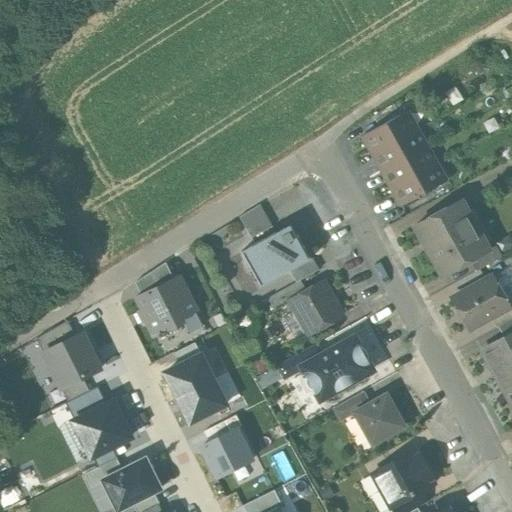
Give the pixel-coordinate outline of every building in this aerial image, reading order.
[(407,112),(362,137),(401,207),(446,182),(445,181),(442,182),(433,166),(436,164),(433,166),(424,149),(427,147),(426,146),(423,148),(414,132),(417,130),(417,129),(413,131),(404,115),(408,113),(407,112)] [(462,201),(414,227),(415,229),(415,228),(422,242),(428,253),(429,253),(442,276),(441,276),(442,277),(472,260),(490,250),(490,249),(489,249),(462,202),(463,202),(462,201)] [(239,218),(251,239),(272,227),(260,206),(239,218)] [(311,260),(291,225),(241,253),(260,288),(311,260)] [(490,250),(472,260),(478,271),(501,258),(495,247),(490,250)] [(141,295),(173,279),(165,263),(135,283),(141,295)] [(196,312),(179,276),(173,279),(141,295),(136,298),(142,310),(138,312),(144,323),(148,321),(154,333),(168,327),(169,329),(174,331),(182,327),(183,321),(182,319),(196,312)] [(490,278),(454,298),(452,298),(470,330),(471,329),(492,317),(509,308),(508,307),(499,291),(494,294),(487,282),(492,279),(491,277),(490,278)] [(300,281),(269,299),(275,311),(290,303),(289,301),(306,292),(300,281)] [(306,292),(289,301),(290,303),(309,336),(342,317),(323,282),(306,292)] [(511,304),(508,307),(509,308),(492,317),(498,328),(499,328),(511,320),(511,304)] [(511,320),(499,328),(505,338),(511,334),(511,320)] [(36,339),(43,353),(75,337),(67,321),(36,339)] [(75,337),(43,353),(61,389),(83,378),(101,369),(83,333),(75,337)] [(511,334),(505,338),(482,351),(494,372),(511,361),(511,334)] [(323,355),(306,365),(304,366),(304,368),(304,370),(304,371),(318,396),(319,398),(322,398),(324,398),(339,389),(341,390),(345,389),(348,387),(351,385),(353,383),(354,381),(368,374),(369,372),(370,369),(370,367),(368,365),(367,363),(365,361),(362,361),(357,353),(358,350),(358,348),(358,345),(356,343),(354,341),(352,340),(349,341),(323,355)] [(317,345),(276,368),(283,381),(304,370),(304,368),(304,366),(306,365),(323,355),(317,345)] [(213,380),(201,355),(165,373),(177,398),(213,380)] [(511,361),(494,372),(505,393),(511,389),(511,361)] [(83,378),(61,389),(68,402),(90,391),(83,378)] [(213,380),(177,398),(190,423),(226,405),(213,380)] [(106,405),(97,388),(90,391),(68,402),(66,403),(75,421),(106,405)] [(364,392),(332,410),(340,423),(355,414),(355,413),(370,404),(364,392)] [(370,404),(355,413),(355,414),(372,444),(404,427),(386,396),(370,404)] [(106,405),(75,421),(73,421),(92,458),(93,457),(111,448),(131,438),(113,402),(106,405)] [(235,429),(202,446),(218,478),(251,461),(235,429)] [(111,448),(93,457),(98,468),(116,459),(117,458),(111,448)] [(415,450),(372,475),(391,509),(422,491),(434,485),(431,480),(432,479),(419,455),(418,455),(415,450)] [(122,471),(116,459),(98,468),(85,475),(91,487),(103,480),(122,471)] [(122,471),(103,480),(118,511),(133,503),(154,493),(161,489),(145,459),(122,471)] [(274,491),(243,507),(245,511),(274,511),(277,510),(283,508),(274,491)] [(422,491),(391,509),(392,511),(411,511),(418,508),(428,502),(422,491)] [(154,493),(133,503),(137,511),(144,511),(158,505),(160,504),(154,493)]
